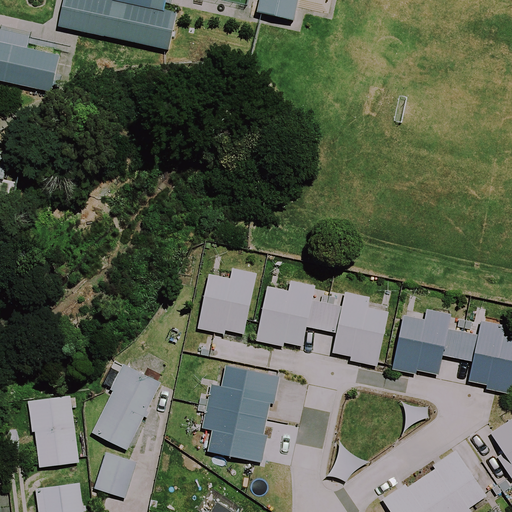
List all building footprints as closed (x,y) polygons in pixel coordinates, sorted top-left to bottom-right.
[(164,17),(89,0),(50,0),(43,34),(154,59),(164,17)] [(286,0),(237,0),(233,23),(259,29),(279,34),(286,0)] [(49,50),(0,38),(0,92),(38,101),(49,50)] [(13,156),(0,153),(0,178),(9,180),(13,156)] [(272,236),(220,231),(204,297),(252,309),(272,236)] [(326,254),(281,241),(263,312),(307,318),(326,254)] [(400,262),(353,254),(339,327),(386,336),(400,262)] [(474,268),(414,262),(397,342),(445,352),(474,268)] [(511,283),(490,279),(476,350),(511,359),(511,283)] [(306,362),(307,334),(288,334),(287,361),(306,362)] [(487,375),(474,360),(453,379),(466,394),(487,375)] [(417,413),(416,362),(334,364),(335,415),(417,413)] [(160,381),(124,365),(94,434),(129,450),(160,381)] [(290,418),(290,381),(222,381),(222,458),(250,458),(250,418),(290,418)] [(511,382),(488,396),(511,429),(511,382)] [(80,464),(73,397),(31,401),(34,435),(38,434),(41,468),(80,464)] [(425,511),(500,462),(463,415),(386,466),(424,511),(425,511)] [(131,462),(109,455),(97,489),(120,496),(131,462)] [(84,511),(80,483),(37,490),(40,511),(84,511)] [(240,511),(222,500),(214,511),(240,511)]
